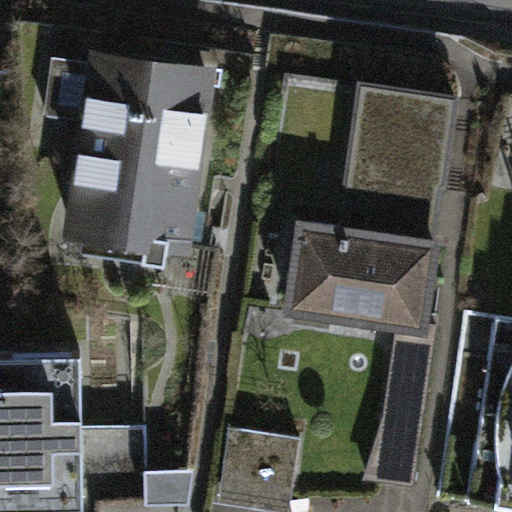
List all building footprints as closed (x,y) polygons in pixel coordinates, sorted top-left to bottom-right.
[(222,70),(98,53),(71,246),(195,263),(222,70)] [(290,319),(427,337),(462,106),(359,93),(341,223),(303,218),(290,319)] [(504,511),(511,511),(511,319),(467,313),(441,504),(504,511)] [(433,347),(394,344),(388,427),(361,479),(408,482),(433,347)] [(0,504),(83,503),(81,349),(0,350),(0,504)] [(288,511),(301,441),(231,431),(220,493),(214,494),(212,511),(288,511)] [(149,476),(148,504),(192,504),(192,477),(149,476)] [(305,511),(377,511),(379,501),(308,492),(305,511)]
